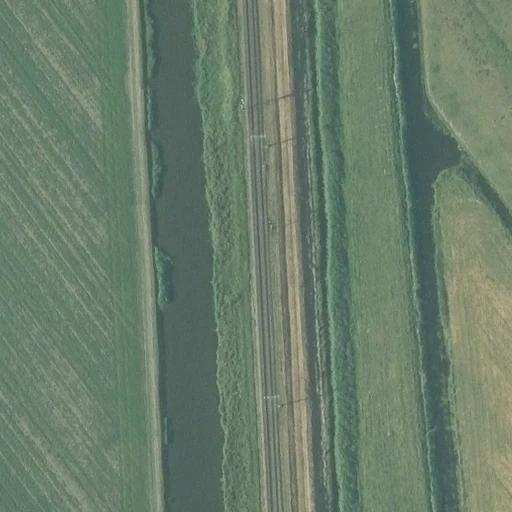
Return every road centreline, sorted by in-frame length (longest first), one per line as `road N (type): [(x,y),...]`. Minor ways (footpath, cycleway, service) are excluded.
road 1 (track): [(407,511),(374,0)]
road 2 (track): [(129,0),(150,511)]
